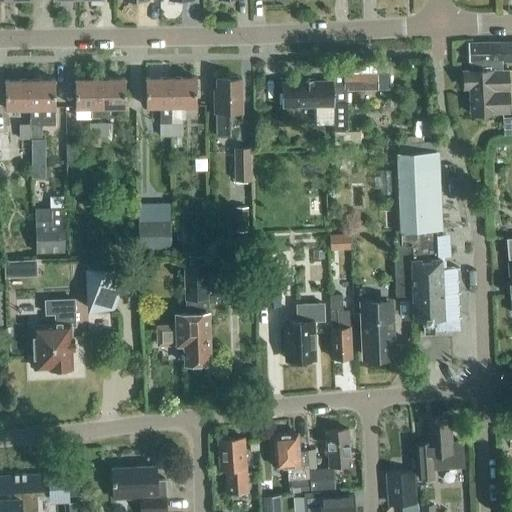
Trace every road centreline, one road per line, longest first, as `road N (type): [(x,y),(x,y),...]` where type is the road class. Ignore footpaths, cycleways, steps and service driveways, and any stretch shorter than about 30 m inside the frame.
road 1 (residential): [(438,29),(0,41)]
road 2 (residential): [(0,439),(196,419)]
road 3 (residential): [(196,419),(366,401)]
road 4 (residential): [(485,511),(482,391)]
